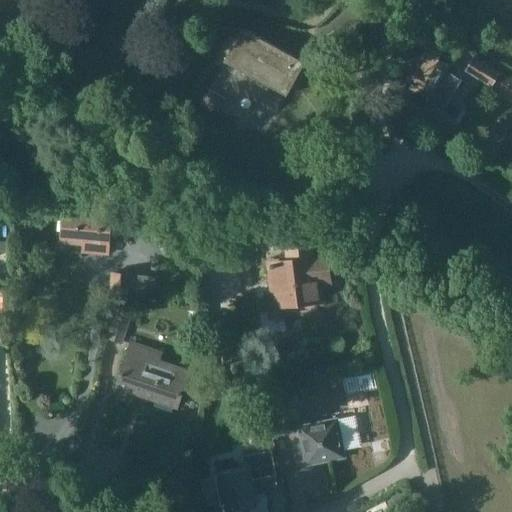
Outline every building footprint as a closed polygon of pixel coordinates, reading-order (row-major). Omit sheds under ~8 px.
[(285,95),(287,96),(305,62),(243,27),(224,61),(226,62),(226,61),(245,72),(243,76),(268,90),(270,86),(285,95)] [(441,113),(448,101),(461,80),(444,70),(447,65),(430,55),(421,69),(419,68),(411,82),(413,83),(408,90),(422,99),(421,100),(441,113)] [(496,89),(504,75),(474,57),(466,70),(496,89)] [(226,99),(209,89),(201,103),(219,112),(226,99)] [(83,247),(93,248),(92,251),(95,252),(95,254),(105,255),(105,253),(108,253),(111,216),(64,211),(61,238),(84,240),(83,247)] [(291,261),(271,264),(275,304),(321,299),(318,281),(328,280),(326,258),(311,259),(310,248),(290,250),(291,261)] [(112,273),(109,299),(129,301),(132,274),(112,273)] [(131,316),(117,311),(108,338),(122,342),(131,316)] [(153,351),(132,344),(117,386),(123,388),(120,397),(135,402),(138,393),(177,406),(188,372),(150,359),(153,351)] [(362,392),(378,388),(374,372),(358,375),(362,392)] [(286,403),(269,407),(274,434),(292,431),(286,403)] [(337,418),(298,426),(306,465),(345,458),(337,418)] [(266,451),(272,450),(275,449),(271,425),(262,427),(266,451)] [(256,491),(268,489),(267,484),(263,482),(262,478),(277,475),(272,450),(243,455),(245,468),(220,473),(226,505),(214,507),(214,511),(243,511),(242,508),(259,505),(256,491)]
